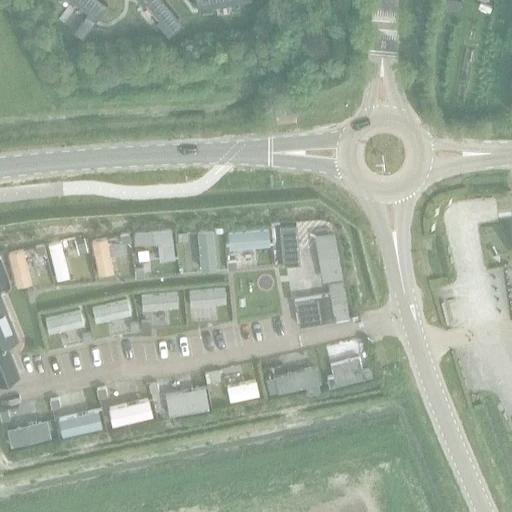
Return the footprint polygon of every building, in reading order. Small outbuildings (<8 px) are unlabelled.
[(279,102),(280,115),(295,114),(294,100),(279,102)] [(295,223),(278,225),(281,265),(299,264),(295,223)] [(266,226),(224,231),(226,247),(268,243),(266,226)] [(170,227),(132,231),(134,243),(157,240),(159,258),(173,256),(170,227)] [(212,228),(196,229),(200,268),(215,267),(212,228)] [(333,230),(314,234),(321,279),(341,276),(333,230)] [(105,237),(90,240),(98,273),(112,270),(105,237)] [(59,240),(47,243),(56,278),(68,276),(59,240)] [(22,249),(7,252),(15,285),(30,282),(22,249)] [(0,281),(8,278),(0,256),(0,281)] [(298,326),(348,316),(341,279),(327,281),(329,293),(293,300),(298,326)] [(223,287),(187,290),(188,304),(224,301),(223,287)] [(176,291),(139,295),(141,309),(177,305),(176,291)] [(0,380),(18,373),(6,341),(17,336),(0,293),(0,380)] [(125,298),(90,306),(94,321),(129,312),(125,298)] [(79,308),(43,317),(47,332),(82,323),(79,308)] [(358,356),(331,364),(333,373),(326,375),(329,386),(371,374),(369,366),(361,368),(358,356)] [(316,364),(272,375),(276,390),(320,380),(316,364)] [(254,380),(225,385),(228,399),(257,394),(254,380)] [(204,386),(164,394),(167,413),(208,406),(204,386)] [(147,399),(107,407),(110,423),(151,415),(147,399)] [(97,408),(57,417),(61,433),(100,424),(97,408)] [(46,418),(6,427),(9,444),(50,435),(46,418)]
